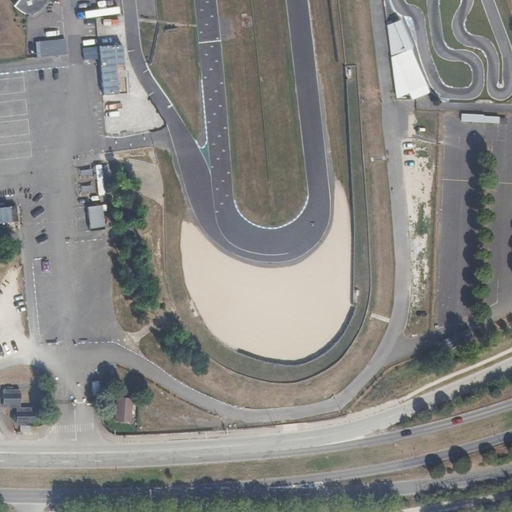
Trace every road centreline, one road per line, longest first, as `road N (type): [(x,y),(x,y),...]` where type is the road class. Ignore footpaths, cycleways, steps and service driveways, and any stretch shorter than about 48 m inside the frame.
road 1 (unknown): [(303,0),(325,197),(306,236),(260,245),(244,237),(227,205),(204,0)]
road 2 (secondary): [(190,494),(426,460),(511,434)]
road 3 (secondary): [(190,494),(412,488),(511,469)]
road 4 (secondary): [(511,362),(347,435),(238,454)]
road 5 (secondary): [(511,400),(387,435),(238,454)]
road 6 (secondary): [(238,454),(0,461)]
road 7 (secondary): [(0,495),(190,494)]
